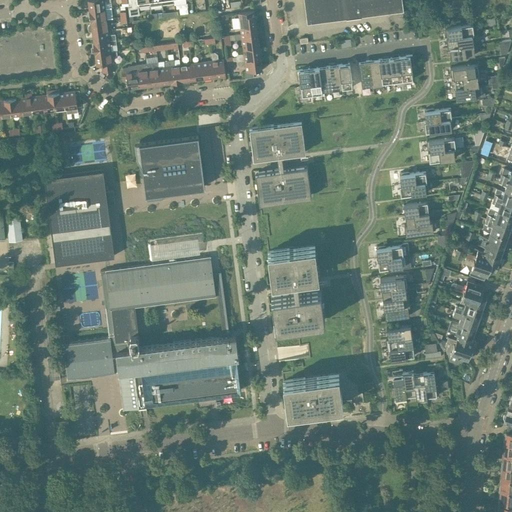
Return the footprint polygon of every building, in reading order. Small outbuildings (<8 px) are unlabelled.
[(89,9),(89,10),(90,10),(106,8),(105,2),(111,1),(111,0),(88,0),(90,9),(89,9)] [(403,0),(304,0),(307,22),(347,17),(347,14),(361,13),(361,15),(405,9),(403,0)] [(106,8),(90,10),(89,10),(91,20),(107,18),(113,17),(112,7),(106,8)] [(239,16),(241,27),(257,25),(255,14),(239,16)] [(93,31),(108,29),(107,18),(91,20),(91,21),(92,24),(90,24),(89,26),(89,29),(91,31),(93,31)] [(445,27),(446,37),(474,33),(473,23),(445,27)] [(242,38),(258,36),(257,25),(241,27),(241,33),(234,34),(235,39),(242,38)] [(93,31),(94,41),(94,42),(116,39),(116,33),(109,34),(108,29),(93,31)] [(476,44),(474,33),(446,37),(448,48),(450,48),(474,45),(476,44)] [(258,36),(242,38),(243,49),(259,46),(258,36)] [(337,48),(341,47),(356,45),(355,39),(351,40),(351,38),(340,39),(341,41),(336,42),(337,48)] [(93,52),(95,52),(111,50),(117,50),(118,50),(116,39),(94,42),(94,44),(92,44),(91,45),(92,51),(93,52)] [(507,53),(511,39),(500,41),(501,54),(507,53)] [(475,54),(474,45),(450,48),(451,57),(475,54)] [(261,57),(259,46),(243,49),(244,52),(238,53),(236,56),(237,60),(261,57)] [(111,50),(95,52),(95,53),(97,64),(102,63),(103,72),(114,70),(112,55),(118,54),(117,50),(111,50)] [(213,60),(215,76),(226,74),(224,58),(219,59),(218,53),(215,51),(212,52),(213,60)] [(412,54),(400,56),(403,80),(413,78),(411,65),(414,64),(412,54)] [(400,56),(390,57),(393,81),(403,80),(400,56)] [(243,78),(255,77),(254,70),(262,68),(261,57),(237,60),(237,64),(240,67),(246,66),(246,71),(242,71),(243,78)] [(383,82),(384,82),(393,81),(390,57),(380,58),(383,82)] [(172,82),(183,80),(180,64),(180,58),(174,59),(169,59),(170,65),(172,81),(172,82)] [(380,58),(369,60),(372,84),(372,86),(384,84),(383,82),(380,58)] [(172,82),(172,81),(170,65),(169,59),(164,60),(164,66),(159,67),(161,83),(171,81),(171,82),(172,82)] [(215,76),(213,60),(202,61),(204,77),(215,76)] [(362,85),(372,84),(369,60),(359,61),(362,85)] [(150,84),(161,83),(159,67),(158,61),(147,62),(150,84)] [(193,79),(204,77),(202,61),(191,63),(193,79)] [(137,64),(139,85),(150,84),(147,62),(136,64),(137,64)] [(353,86),(349,62),(339,64),(342,88),(353,86)] [(183,80),(193,79),(191,63),(180,64),(183,80)] [(452,78),(454,78),(478,74),(480,74),(478,63),(450,67),(452,78)] [(137,64),(128,65),(128,66),(123,67),(123,71),(122,72),(123,78),(127,77),(128,87),(139,85),(137,64)] [(339,64),(329,65),(332,89),(342,88),(339,64)] [(320,66),(323,90),(332,89),(329,65),(320,66)] [(320,66),(309,68),(312,94),(323,92),(323,90),(320,66)] [(302,95),(312,94),(309,68),(296,69),(298,80),(300,79),(302,95)] [(478,74),(454,78),(455,87),(479,84),(478,74)] [(479,84),(455,87),(456,97),(480,94),(479,84)] [(76,90),(64,91),(66,107),(69,107),(69,111),(75,110),(74,106),(82,105),(80,89),(76,90)] [(56,109),(66,107),(64,91),(60,92),(59,91),(53,92),(56,109)] [(48,93),(43,94),(45,110),(56,109),(53,92),(48,93)] [(32,95),(34,111),(45,110),(43,94),(32,95)] [(23,113),(34,111),(32,95),(21,97),(23,113)] [(23,113),(21,97),(16,97),(10,98),(13,114),(23,113)] [(493,106),(496,97),(482,99),(482,104),(493,106)] [(4,99),(0,99),(0,101),(2,116),(13,114),(10,98),(4,99)] [(424,108),(426,120),(452,116),(451,107),(434,109),(434,107),(424,108)] [(488,121),(491,112),(479,114),(480,119),(488,121)] [(452,116),(426,120),(424,120),(425,131),(453,128),(452,116)] [(254,158),(306,151),(302,120),(249,127),(254,158)] [(474,137),(482,136),(485,128),(473,130),(474,137)] [(174,190),(205,186),(198,134),(139,142),(135,142),(137,156),(137,158),(143,170),(146,193),(147,198),(162,196),(174,190)] [(427,140),(428,151),(454,148),(456,148),(455,136),(427,140)] [(454,148),(428,151),(429,161),(455,157),(454,148)] [(310,181),(308,174),(307,165),(283,169),(277,169),(255,173),(259,197),(260,203),(311,196),(310,181)] [(502,173),(500,178),(511,181),(511,169),(504,167),(502,173)] [(103,169),(45,176),(56,263),(115,255),(108,203),(115,202),(114,189),(106,190),(103,169)] [(399,172),(401,183),(427,180),(426,170),(409,173),(409,171),(399,172)] [(506,185),(504,190),(511,192),(511,181),(500,178),(499,182),(506,185)] [(427,180),(401,183),(399,184),(400,195),(428,191),(427,180)] [(511,192),(504,190),(497,187),(493,198),(511,204),(511,192)] [(489,208),(511,216),(511,204),(493,198),(492,202),(489,208)] [(404,204),(405,215),(429,211),(431,211),(430,200),(404,204)] [(511,222),(511,216),(489,208),(486,218),(510,226),(511,223),(511,222)] [(405,215),(406,223),(430,220),(429,211),(405,215)] [(21,239),(19,214),(6,216),(9,240),(21,239)] [(490,231),(508,237),(510,230),(509,230),(510,226),(486,218),(482,228),(490,231)] [(430,220),(406,223),(404,223),(406,235),(434,231),(432,220),(430,220)] [(480,233),(479,238),(503,247),(504,243),(505,243),(508,237),(490,231),(488,236),(480,233)] [(444,246),(448,235),(437,237),(438,247),(444,246)] [(503,250),(502,250),(503,247),(479,238),(477,243),(485,245),(483,250),(501,257),(503,250)] [(386,244),(376,246),(378,259),(402,255),(409,254),(408,242),(401,243),(401,244),(390,246),(386,246),(386,244)] [(319,276),(317,261),(315,245),(268,251),(269,260),(272,282),(319,276)] [(498,263),(501,257),(483,250),(478,249),(476,255),(468,252),(466,256),(496,267),(498,263)] [(402,255),(378,259),(379,268),(400,265),(400,268),(411,266),(409,254),(402,255)] [(236,334),(229,335),(220,272),(212,273),(211,255),(101,270),(109,335),(70,341),(69,333),(63,334),(68,376),(119,370),(124,405),(146,402),(146,401),(242,388),(237,354),(238,354),(236,334)] [(492,266),(466,256),(465,261),(467,262),(466,264),(469,269),(471,270),(470,274),(484,279),(486,275),(487,275),(489,269),(495,271),(496,267),(492,266)] [(406,274),(380,277),(381,288),(407,284),(406,274)] [(482,296),(486,298),(487,294),(482,292),(484,286),(468,280),(466,286),(454,282),(452,283),(451,286),(482,296)] [(381,288),(383,298),(409,294),(407,284),(381,288)] [(461,301),(465,303),(482,308),(483,308),(485,302),(484,302),(486,298),(482,296),(451,286),(449,290),(463,295),(461,301)] [(325,320),(324,313),(321,289),(275,296),(279,326),(322,321),(325,320)] [(429,301),(435,303),(438,295),(432,293),(430,298),(429,301)] [(383,298),(384,309),(408,305),(410,305),(409,294),(383,298)] [(481,314),(483,308),(465,303),(464,308),(456,305),(455,310),(479,318),(480,314),(481,314)] [(409,315),(408,305),(384,309),(385,318),(409,315)] [(478,322),(479,318),(455,310),(453,314),(460,317),(459,322),(476,328),(479,322),(478,322)] [(447,331),(458,334),(474,340),(475,339),(472,338),(473,334),(474,335),(476,328),(459,322),(457,328),(449,326),(447,331)] [(411,324),(387,327),(388,337),(412,334),(411,324)] [(387,348),(389,348),(413,345),(415,345),(414,334),(412,334),(388,337),(386,337),(387,348)] [(475,340),(474,340),(458,334),(456,339),(448,337),(447,341),(471,349),(472,346),(473,346),(475,340)] [(469,358),(471,353),(470,352),(471,349),(447,341),(441,339),(437,337),(437,338),(443,350),(446,350),(447,353),(468,360),(468,358),(469,358)] [(413,345),(389,348),(390,358),(414,355),(413,345)] [(58,358),(48,359),(50,379),(60,378),(58,358)] [(413,369),(403,371),(406,395),(416,394),(414,373),(413,369)] [(436,385),(434,370),(424,371),(427,395),(439,394),(438,384),(436,385)] [(393,372),(395,386),(393,387),(394,396),(406,395),(403,371),(393,372)] [(417,397),(427,395),(424,371),(414,373),(416,394),(417,397)] [(336,373),(283,380),(285,393),(287,408),(287,411),(294,410),(311,408),(343,404),(339,373),(336,373)] [(89,385),(72,387),(78,436),(95,433),(89,385)] [(506,412),(506,413),(504,414),(503,417),(504,419),(504,420),(511,422),(511,409),(508,408),(507,412),(506,412)] [(506,432),(506,438),(504,439),(503,444),(511,444),(511,424),(508,423),(507,432),(506,432)] [(511,444),(503,444),(503,448),(504,450),(504,455),(511,456),(511,444)] [(511,456),(504,455),(503,461),(502,462),(501,467),(503,467),(511,467),(511,456)] [(511,467),(503,467),(501,467),(501,471),(502,473),(502,478),(511,479),(511,467)] [(511,479),(502,478),(501,484),(500,486),(499,490),(511,491),(511,479)] [(511,491),(499,490),(499,495),(500,496),(499,502),(511,503),(511,491)]
